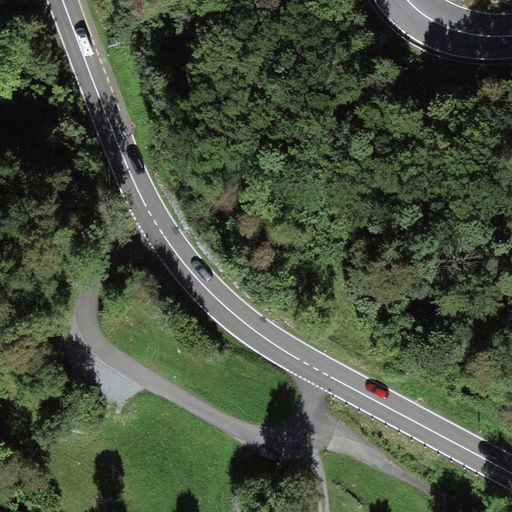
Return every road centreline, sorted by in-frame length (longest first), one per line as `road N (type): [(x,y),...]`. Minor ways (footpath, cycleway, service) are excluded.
road 1 (primary): [(511,474),(283,350),(192,274),(136,188),(62,0)]
road 2 (primary): [(511,240),(79,333),(0,362)]
road 3 (track): [(324,511),(308,426),(460,511)]
